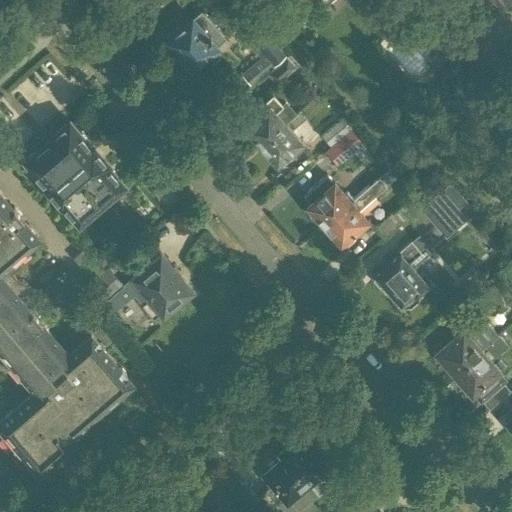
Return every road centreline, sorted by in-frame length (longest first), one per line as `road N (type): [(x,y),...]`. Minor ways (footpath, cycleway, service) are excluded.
road 1 (residential): [(322,318),(44,4)]
road 2 (residential): [(492,511),(322,318)]
road 3 (residential): [(183,435),(322,318)]
